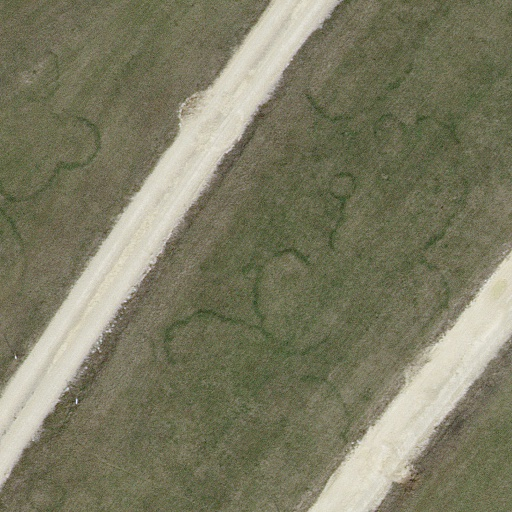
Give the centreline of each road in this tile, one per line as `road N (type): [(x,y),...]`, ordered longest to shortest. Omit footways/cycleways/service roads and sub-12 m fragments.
road 1 (track): [(0,443),(303,0)]
road 2 (track): [(332,511),(511,284)]
